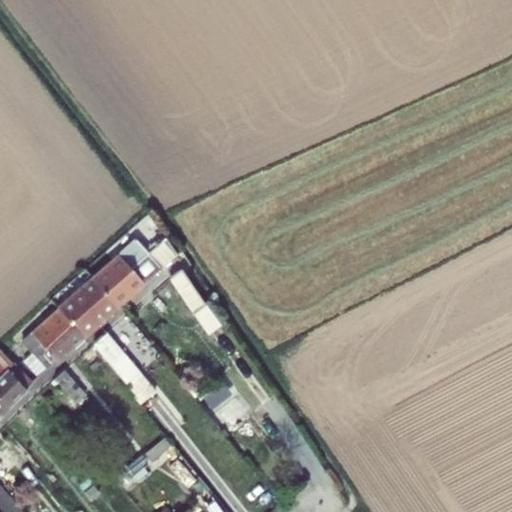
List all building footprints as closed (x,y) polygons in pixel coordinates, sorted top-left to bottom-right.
[(143,240),(101,276),(123,305),(167,269),(143,240)] [(189,265),(177,273),(199,308),(212,299),(189,265)] [(90,333),(123,305),(101,276),(67,303),(68,305),(90,333)] [(212,299),(199,308),(213,329),(226,320),(212,299)] [(90,333),(68,305),(31,344),(41,354),(27,368),(41,383),(90,333)] [(107,331),(97,339),(128,380),(141,370),(124,347),(120,349),(107,331)] [(0,355),(0,407),(8,417),(35,390),(32,387),(37,382),(40,384),(41,383),(27,368),(8,347),(0,355)] [(58,382),(47,390),(70,420),(81,411),(58,382)] [(241,393),(215,413),(226,428),(253,408),(241,393)] [(0,424),(8,417),(0,407),(0,424)]
